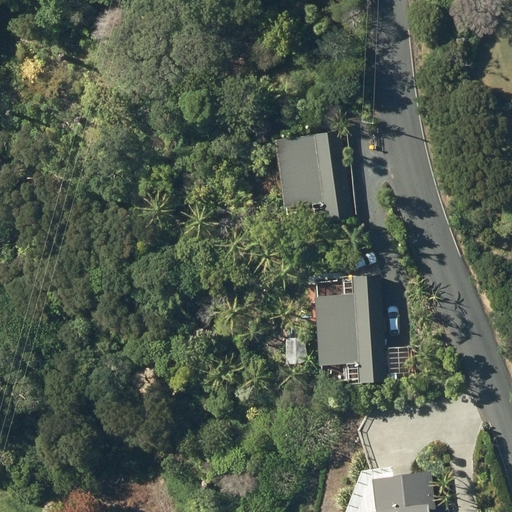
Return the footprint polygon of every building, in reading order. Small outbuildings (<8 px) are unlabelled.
[(266,140),(275,207),(315,202),(318,222),(349,218),(338,131),(266,140)] [(301,224),(280,227),(282,243),(303,240),(301,224)] [(348,277),(349,294),(305,296),(310,367),(352,365),(353,381),(384,379),(378,276),(348,277)] [(302,337),(281,338),(282,363),(303,362),(302,337)] [(363,511),(415,511),(415,510),(428,508),(424,473),(360,481),(363,511)]
